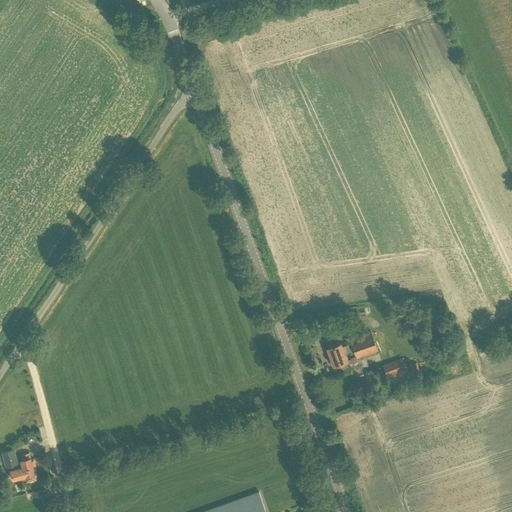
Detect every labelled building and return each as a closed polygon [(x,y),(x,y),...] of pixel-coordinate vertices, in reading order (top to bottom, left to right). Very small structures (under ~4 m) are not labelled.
[(392,332),(396,346),(414,341),(407,317),(393,321),(395,331),(392,332)] [(378,351),(370,330),(349,338),(350,343),(341,346),(340,343),(327,347),(333,365),(346,360),(344,354),(353,350),(356,358),(378,351)] [(413,382),(421,380),(417,362),(408,364),(413,382)] [(428,382),(439,379),(436,369),(425,373),(428,382)] [(367,381),(375,378),(372,370),(364,373),(367,381)] [(240,442),(106,491),(113,511),(265,511),(258,492),(240,442)] [(5,467),(18,464),(14,448),(1,451),(5,467)] [(30,458),(30,457),(29,452),(20,454),(22,459),(20,459),(22,466),(10,469),(13,479),(24,476),(26,482),(36,479),(32,466),(36,465),(34,458),(30,458)]
